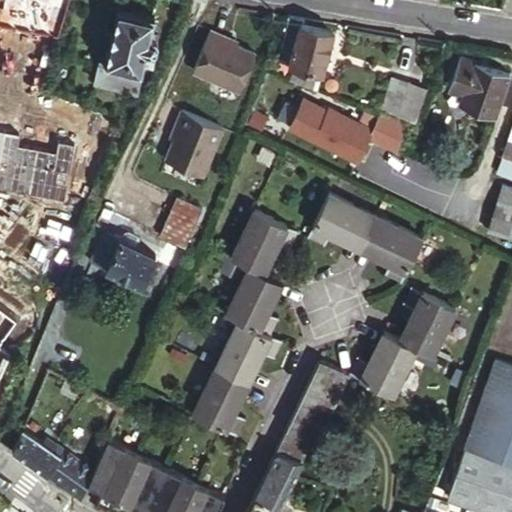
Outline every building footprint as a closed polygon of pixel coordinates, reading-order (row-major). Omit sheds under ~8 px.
[(26,0),(22,24),(60,31),(64,3),(44,0),(26,0)] [(511,0),(505,0),(502,11),(511,12),(511,0)] [(155,14),(117,4),(104,60),(98,59),(93,80),(137,90),(144,59),(153,61),(159,37),(156,34),(158,26),(153,24),(155,14)] [(301,23),(303,17),(289,14),(288,19),(301,23)] [(332,30),(301,23),(288,19),(278,58),(294,62),(316,66),(322,68),(332,30)] [(208,26),(191,69),(241,88),(258,46),(208,26)] [(510,73),(460,57),(449,89),(464,94),(461,104),(495,116),(510,73)] [(316,66),(294,62),(292,74),(313,83),(316,66)] [(412,118),(423,88),(407,81),(396,112),(412,118)] [(163,155),(205,172),(225,124),(182,106),(163,155)] [(326,127),(294,112),(286,130),(318,145),(326,127)] [(511,137),(508,136),(501,154),(505,156),(511,158),(511,137)] [(511,176),(511,158),(505,156),(500,171),(511,176)] [(511,184),(500,181),(485,226),(511,234),(511,184)] [(329,229),(365,246),(378,212),(327,188),(306,232),(323,239),(329,229)] [(192,241),(208,203),(183,191),(165,229),(192,241)] [(248,262),(264,269),(278,238),(289,244),(297,227),(254,205),(230,253),(248,262)] [(378,212),(365,246),(388,257),(383,268),(399,277),(421,233),(378,212)] [(0,215),(0,273),(14,220),(0,215)] [(144,281),(157,253),(120,237),(115,246),(103,241),(95,260),(144,281)] [(280,277),(264,269),(248,262),(226,309),(238,315),(270,330),(277,313),(266,307),(280,277)] [(412,302),(396,331),(415,341),(428,348),(453,302),(450,300),(409,279),(401,296),(412,302)] [(270,330),(238,315),(193,406),(238,428),(245,412),(234,406),(263,347),(273,353),(282,336),(270,330)] [(415,341),(396,331),(382,324),(367,355),(356,350),(348,366),(390,388),(415,341)] [(511,360),(494,354),(465,439),(511,455),(511,360)] [(351,371),(319,357),(286,425),(318,441),(351,371)] [(22,425),(11,448),(46,473),(80,496),(89,476),(92,469),(94,464),(63,448),(60,453),(22,425)] [(277,445),(308,461),(318,441),(286,425),(277,445)] [(94,464),(92,469),(89,476),(105,484),(132,497),(160,511),(162,511),(211,511),(224,488),(108,432),(94,464)] [(511,511),(511,461),(462,444),(446,491),(509,511),(511,511)] [(277,445),(245,511),(284,511),(301,477),(308,461),(277,445)] [(125,511),(132,497),(105,484),(97,500),(122,511),(125,511)] [(431,491),(424,511),(426,511),(454,511),(458,502),(431,491)]
